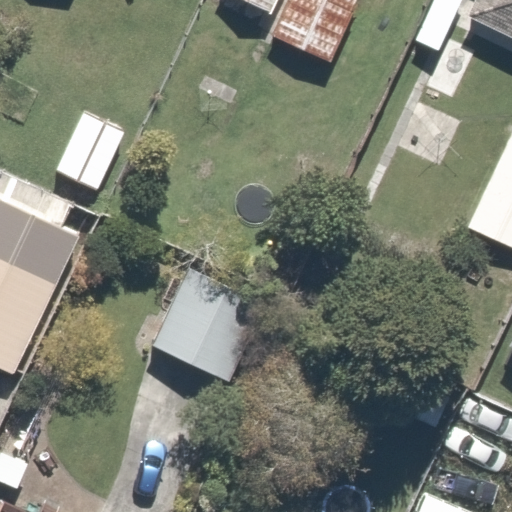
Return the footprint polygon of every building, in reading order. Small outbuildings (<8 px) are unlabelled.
[(244,0),(278,17),(285,0),(244,0)] [(285,0),(278,17),(264,44),(320,74),(358,0),(285,0)] [(511,0),(431,0),(405,46),(435,63),(456,28),(511,60),(511,0)] [(130,128),(84,105),(50,173),(96,196),(130,128)] [(511,135),(463,226),(511,252),(511,135)] [(91,219),(0,173),(0,369),(13,376),(91,219)] [(273,305),(180,259),(136,349),(229,394),(273,305)] [(39,511),(0,492),(0,511),(39,511)]
